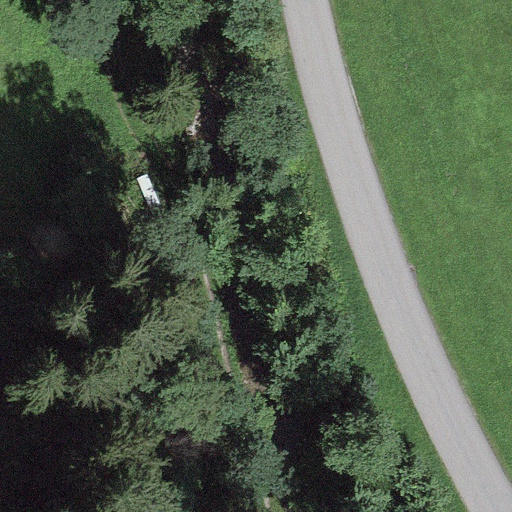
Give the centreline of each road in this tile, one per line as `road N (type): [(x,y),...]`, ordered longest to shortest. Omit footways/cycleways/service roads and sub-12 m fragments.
road 1 (unclassified): [(499,511),(365,221),(303,0)]
road 2 (track): [(101,0),(136,121),(173,193),(260,511)]
